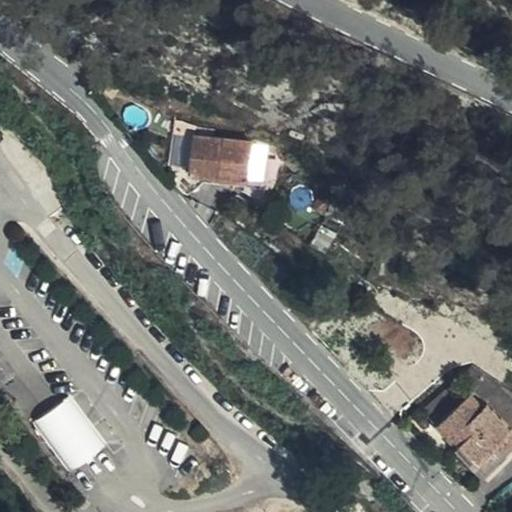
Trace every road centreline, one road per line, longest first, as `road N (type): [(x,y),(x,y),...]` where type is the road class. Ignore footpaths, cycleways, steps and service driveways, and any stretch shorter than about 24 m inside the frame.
road 1 (tertiary): [(456,511),(206,252),(80,97),(0,29)]
road 2 (tertiary): [(332,0),(511,91)]
